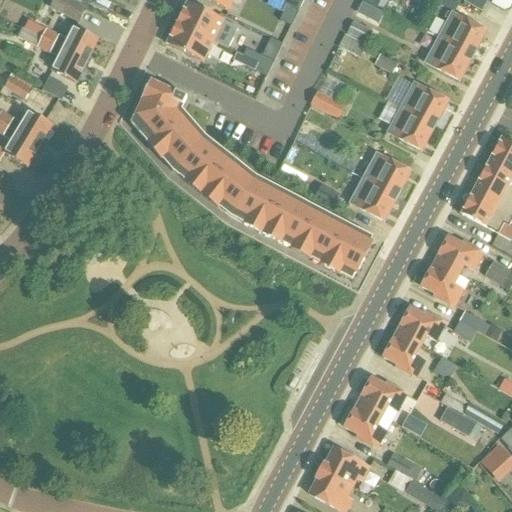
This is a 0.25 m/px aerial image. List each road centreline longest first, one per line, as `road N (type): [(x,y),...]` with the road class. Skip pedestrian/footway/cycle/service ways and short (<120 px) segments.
road 1 (secondary): [(264,511),(511,52)]
road 2 (unknown): [(134,55),(286,127),(347,0)]
road 3 (residential): [(0,262),(96,129),(162,0)]
